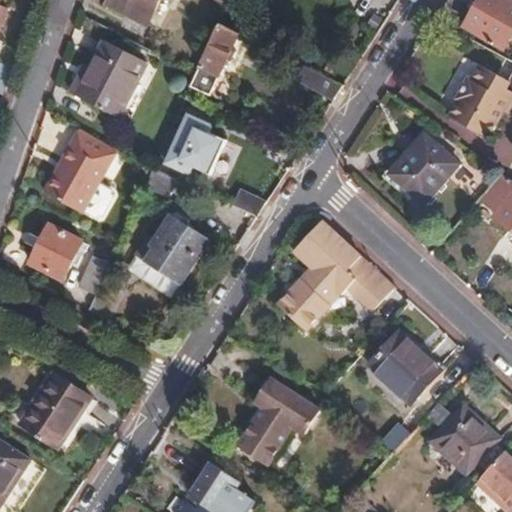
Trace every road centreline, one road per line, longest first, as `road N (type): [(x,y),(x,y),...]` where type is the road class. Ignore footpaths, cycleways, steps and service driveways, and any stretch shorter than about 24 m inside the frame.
road 1 (residential): [(309,180),(511,357)]
road 2 (residential): [(309,180),(174,388)]
road 3 (residential): [(425,0),(309,180)]
road 4 (residential): [(0,194),(64,0)]
road 5 (residential): [(0,309),(174,388)]
road 6 (residential): [(174,388),(92,511)]
